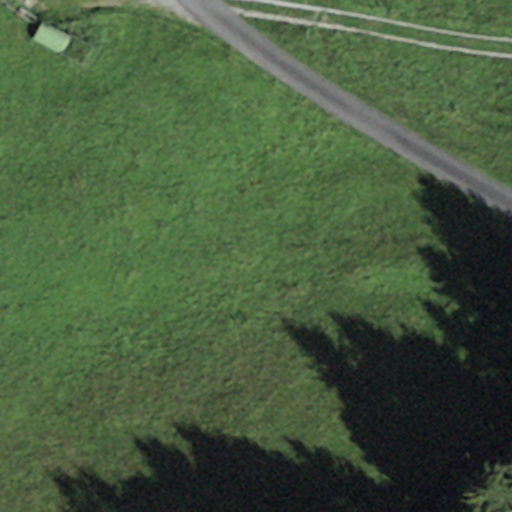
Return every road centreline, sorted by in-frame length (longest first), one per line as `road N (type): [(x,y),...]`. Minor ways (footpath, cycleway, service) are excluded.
road 1 (track): [(511,189),(375,119),(193,0)]
road 2 (track): [(259,0),(374,23),(511,37)]
